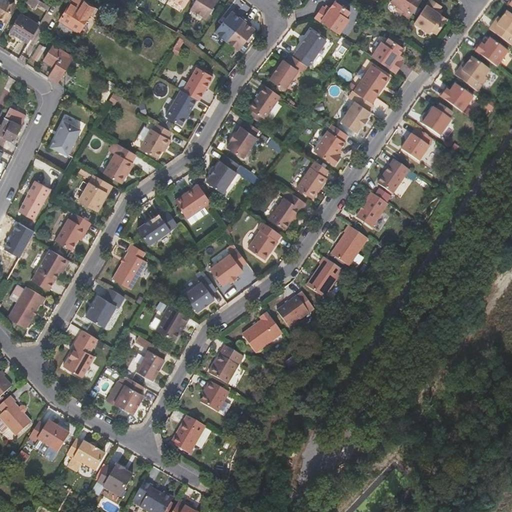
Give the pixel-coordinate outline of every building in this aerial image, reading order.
[(0,0),(0,18),(4,21),(13,4),(5,0),(0,0)] [(55,18),(66,0),(59,0),(50,15),(55,18)] [(82,0),(71,0),(59,20),(78,33),(89,15),(78,8),(83,0),(82,0)] [(195,0),(191,9),(207,18),(218,0),(195,0)] [(409,18),(421,0),(391,0),(391,1),(397,6),(396,8),(409,18)] [(437,33),(447,18),(441,14),(437,12),(440,8),(442,5),(433,0),(428,0),(414,22),(429,32),(431,29),(437,33)] [(339,34),(349,19),(346,17),(350,11),(336,1),(331,7),(327,4),(325,8),(323,6),(315,17),(339,34)] [(226,41),(245,17),(239,12),(237,15),(231,10),(214,32),(226,41)] [(511,44),(511,12),(507,10),(502,17),(499,15),(489,28),(511,44)] [(47,31),(55,18),(50,15),(45,12),(38,25),(47,31)] [(28,42),(38,25),(19,14),(9,30),(28,42)] [(238,51),(255,30),(249,25),(251,23),(245,17),(226,41),(238,51)] [(308,67),(326,39),(311,29),(293,56),(307,65),(308,67)] [(185,38),(180,35),(171,52),(177,56),(181,49),(179,48),(185,38)] [(401,59),(403,55),(399,53),(404,46),(388,36),(385,42),(382,40),(371,55),(396,72),(403,60),(401,59)] [(490,37),(486,43),(481,39),(479,43),(474,49),(497,65),(508,50),(490,37)] [(57,83),(73,57),(53,44),(43,59),(55,67),(48,77),(57,83)] [(286,89),(298,69),(302,72),(307,65),(293,56),(290,54),(286,60),(284,59),(270,79),(286,89)] [(464,60),(460,66),(454,74),(478,91),(487,77),(485,75),(489,68),(472,56),(467,63),(464,60)] [(372,103),(390,76),(372,64),(354,90),(358,93),(372,103)] [(199,100),(213,76),(197,67),(183,90),(198,99),(199,100)] [(111,92),(115,85),(111,82),(106,89),(111,92)] [(462,112),(473,96),(456,83),(451,89),(446,85),(439,95),(462,112)] [(264,118),(280,95),(265,85),(250,107),(264,118)] [(182,126),(198,99),(183,90),(181,89),(165,116),(182,126)] [(362,127),(368,118),(367,117),(371,111),(370,110),(374,104),(372,103),(358,93),(354,99),(355,101),(341,121),(357,132),(360,127),(362,127)] [(495,105),(488,100),(483,108),(489,113),(495,105)] [(449,117),(453,111),(440,103),(436,108),(449,117)] [(439,135),(451,118),(449,117),(436,108),(434,106),(430,112),(427,110),(419,121),(439,135)] [(0,140),(0,137),(3,131),(5,132),(3,138),(12,143),(20,127),(19,126),(24,116),(9,108),(0,125),(0,126),(0,143),(1,141),(0,140)] [(67,155),(80,130),(63,122),(59,131),(60,132),(56,138),(55,137),(50,147),(67,155)] [(243,157),(258,136),(256,135),(259,130),(247,122),(243,127),(241,125),(237,131),(235,131),(230,138),(231,140),(227,146),(243,157)] [(157,158),(161,150),(164,152),(167,146),(171,139),(167,137),(171,131),(157,123),(153,129),(152,128),(140,149),(157,158)] [(343,150),(341,149),(346,142),(344,141),(348,135),(332,125),(314,151),(335,165),(341,156),(339,155),(343,150)] [(429,145),(427,143),(431,138),(418,128),(414,134),(412,132),(401,148),(419,160),(429,145)] [(281,153),(284,146),(271,140),(268,147),(281,153)] [(14,158),(19,149),(17,148),(11,144),(6,153),(12,157),(14,158)] [(121,184),(133,162),(133,161),(137,155),(122,146),(117,154),(116,153),(104,174),(121,184)] [(241,175),(238,172),(237,171),(240,165),(227,156),(223,161),(221,160),(206,181),(227,196),(241,175)] [(392,193),(406,172),(408,170),(393,159),(391,161),(377,183),(392,193)] [(313,198),(328,177),(325,175),(329,170),(315,161),(297,188),(313,198)] [(102,202),(111,186),(94,175),(78,201),(97,212),(103,204),(102,202)] [(33,220),(50,189),(35,181),(19,212),(33,220)] [(204,206),(211,202),(201,187),(200,186),(195,189),(193,187),(175,200),(185,214),(187,218),(191,224),(208,212),(204,206)] [(371,226),(387,202),(371,191),(366,198),(368,199),(355,216),(371,226)] [(285,229),(292,219),(294,221),(306,203),(291,192),(287,198),(285,197),(270,219),(285,229)] [(160,213),(152,218),(151,216),(144,220),(146,223),(138,228),(145,238),(149,245),(178,225),(167,209),(161,214),(160,213)] [(72,251),(78,239),(81,241),(91,223),(75,214),(71,220),(68,218),(58,235),(55,241),(72,251)] [(265,259),(282,235),(263,222),(258,228),(261,230),(248,248),(265,259)] [(348,265),(367,238),(348,225),(344,231),(345,232),(331,253),(348,265)] [(389,250),(393,243),(385,236),(380,244),(389,250)] [(131,289),(147,262),(141,258),(145,252),(130,244),(127,250),(128,251),(112,278),(131,289)] [(62,273),(65,268),(69,260),(50,249),(32,281),(48,291),(60,272),(62,273)] [(237,278),(236,275),(243,270),(240,267),(247,262),(237,249),(211,269),(223,285),(229,280),(231,282),(237,278)] [(323,297),(343,269),(323,256),(319,263),(320,264),(306,285),(323,297)] [(197,275),(201,279),(202,283),(185,296),(197,312),(215,299),(212,294),(217,290),(206,275),(203,270),(197,275)] [(27,332),(41,308),(42,307),(47,299),(26,287),(7,320),(27,332)] [(104,328),(116,307),(119,308),(125,297),(110,288),(103,299),(98,296),(86,317),(104,328)] [(289,326),(309,312),(297,295),(277,310),(289,326)] [(170,305),(164,315),(161,320),(163,321),(157,331),(175,341),(184,323),(186,324),(190,317),(170,305)] [(256,352),(282,332),(267,312),(260,316),(262,319),(242,334),(256,352)] [(82,378),(94,357),(89,354),(97,339),(83,331),(73,349),(74,350),(64,368),(82,378)] [(153,382),(165,359),(164,358),(167,353),(138,336),(134,342),(138,345),(149,351),(137,372),(153,382)] [(227,385),(244,357),(225,346),(209,374),(227,385)] [(267,374),(270,369),(265,366),(262,372),(267,374)] [(272,378),(275,372),(270,369),(267,374),(272,378)] [(0,396),(12,387),(0,373),(0,396)] [(114,404),(129,378),(122,374),(106,402),(113,406),(114,404)] [(133,415),(144,396),(140,394),(144,387),(129,378),(114,404),(133,415)] [(217,413),(229,393),(210,382),(203,394),(205,396),(201,403),(217,413)] [(20,407),(18,408),(15,404),(17,402),(11,396),(0,405),(0,409),(4,414),(0,416),(0,418),(16,436),(31,422),(24,414),(25,413),(25,411),(25,410),(24,407),(23,407),(20,407)] [(88,406),(91,401),(84,396),(81,402),(88,406)] [(190,454),(206,426),(187,416),(171,443),(190,454)] [(44,455),(49,446),(58,452),(70,434),(49,421),(45,426),(39,422),(29,438),(36,442),(38,439),(40,441),(34,449),(44,455)] [(96,471),(105,454),(98,450),(99,450),(84,441),(82,443),(76,439),(67,454),(73,458),(67,466),(76,472),(81,462),(96,471)] [(24,463),(29,456),(21,450),(16,458),(24,463)] [(120,497),(133,475),(124,470),(125,469),(116,463),(112,469),(106,466),(99,480),(99,485),(120,497)] [(148,511),(164,511),(172,498),(163,492),(161,494),(151,488),(152,486),(144,480),(132,502),(148,511)] [(194,511),(196,509),(179,499),(171,511),(194,511)]
